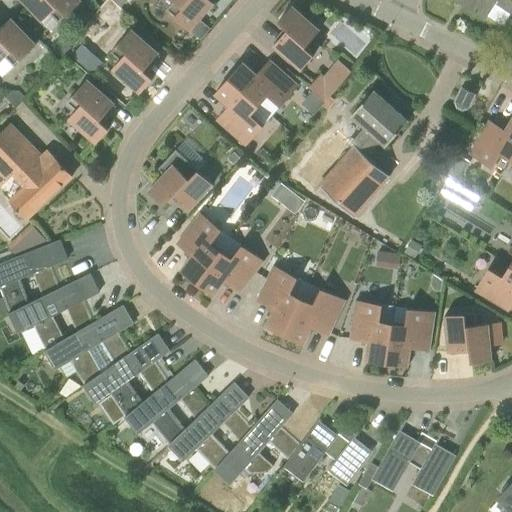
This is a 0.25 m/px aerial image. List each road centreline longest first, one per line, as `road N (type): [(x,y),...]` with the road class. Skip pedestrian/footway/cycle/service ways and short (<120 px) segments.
road 1 (residential): [(258,0),(133,145),(118,217),(130,259),(165,301),(245,351),(318,380),(394,395),(502,388)]
road 2 (track): [(194,511),(0,389)]
road 3 (residential): [(511,77),(396,17)]
